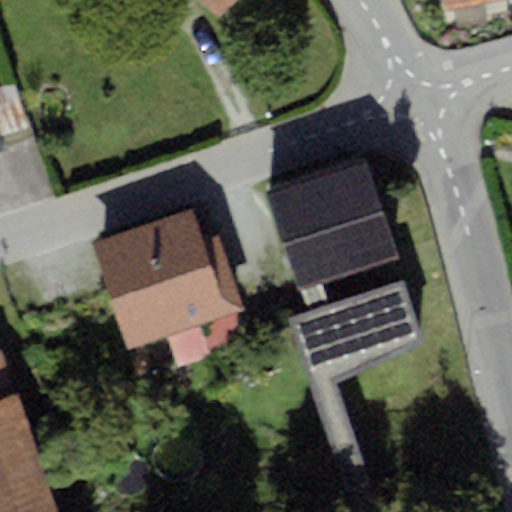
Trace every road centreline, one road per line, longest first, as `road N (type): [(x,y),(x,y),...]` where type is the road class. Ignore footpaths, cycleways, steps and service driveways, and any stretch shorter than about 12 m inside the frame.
road 1 (residential): [(420,101),(0,243)]
road 2 (residential): [(420,101),(454,193),(511,418)]
road 3 (residential): [(355,0),(420,101)]
